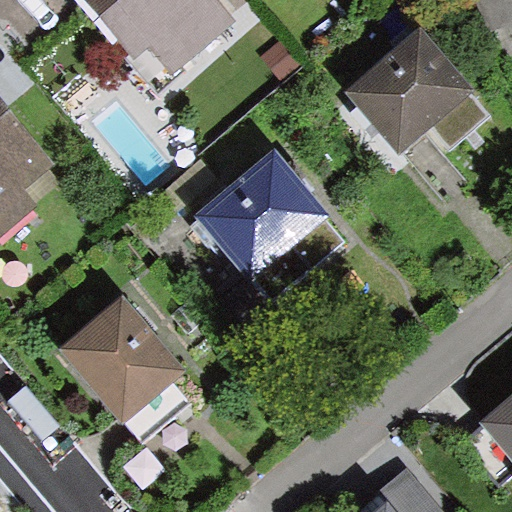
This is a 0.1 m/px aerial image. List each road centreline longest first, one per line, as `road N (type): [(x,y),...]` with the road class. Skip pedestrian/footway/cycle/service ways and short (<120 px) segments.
road 1 (residential): [(260,511),(511,299)]
road 2 (residential): [(0,398),(95,511)]
